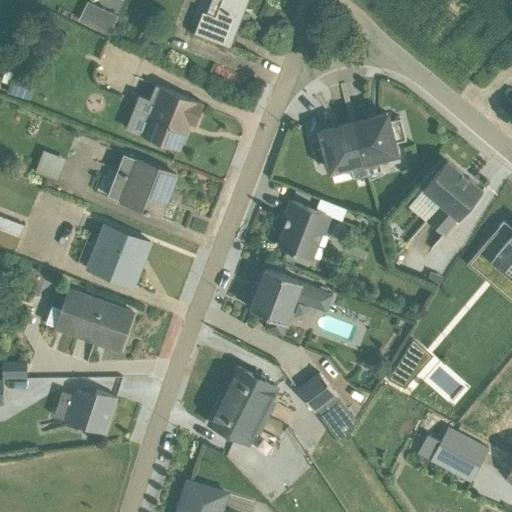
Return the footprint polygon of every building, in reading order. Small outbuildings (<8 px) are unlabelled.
[(86,0),(78,19),(109,33),(118,13),(89,0),(86,0)] [(244,9),(247,0),(210,0),(206,13),(202,12),(194,33),(229,48),(241,18),(247,21),(249,16),(239,11),(240,8),(244,9)] [(342,32),(336,27),(328,35),(334,40),(342,32)] [(195,125),(203,105),(154,85),(147,103),(151,106),(148,114),(143,111),(135,115),(129,131),(178,150),(189,124),(195,125)] [(405,140),(399,120),(388,122),(385,113),(352,123),(366,180),(367,180),(373,178),(372,174),(381,171),(378,160),(399,154),(395,143),(405,140)] [(322,140),(311,143),(316,164),(326,161),(334,183),(365,175),(352,123),(320,131),(322,140)] [(43,148),(36,171),(59,178),(65,155),(43,148)] [(123,155),(106,196),(159,216),(175,175),(123,155)] [(443,235),(482,190),(446,160),(408,205),(443,235)] [(310,258),(312,259),(329,215),(339,219),(344,207),(333,203),(320,199),(316,210),(290,200),(285,213),(289,214),(277,246),(287,250),(283,261),(292,265),(294,260),(307,265),(310,258)] [(0,213),(0,240),(16,247),(24,223),(0,213)] [(511,229),(502,222),(466,264),(511,302),(511,229)] [(149,242),(102,224),(85,268),(131,286),(149,242)] [(264,267),(248,308),(268,314),(263,328),(282,335),(296,299),(326,311),(332,293),(264,267)] [(51,305),(45,324),(118,350),(132,313),(67,290),(60,308),(51,305)] [(1,378),(26,378),(26,363),(1,363),(1,378)] [(278,388),(237,367),(222,395),(267,418),(275,402),(272,400),(278,388)] [(318,371),(297,387),(340,445),(355,420),(318,371)] [(62,391),(53,416),(103,433),(115,397),(92,389),(90,395),(73,389),(71,394),(62,391)] [(222,395),(208,423),(223,431),(222,434),(234,440),(235,438),(248,445),(255,432),(256,432),(258,433),(251,448),(261,453),(269,438),(260,433),(267,418),(222,395)] [(470,482),(488,448),(488,447),(447,426),(439,441),(427,435),(416,454),(470,482)] [(187,482),(180,502),(176,511),(224,511),(223,511),(228,495),(187,482)]
